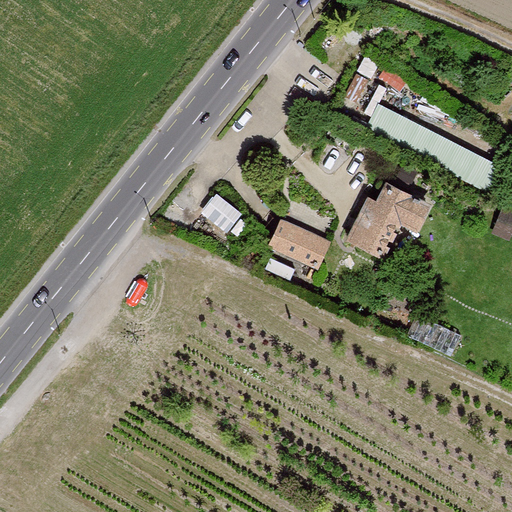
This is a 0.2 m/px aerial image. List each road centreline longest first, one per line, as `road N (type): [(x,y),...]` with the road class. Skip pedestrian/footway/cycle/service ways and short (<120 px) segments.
road 1 (track): [(511,398),(241,272),(176,255),(93,248),(105,296),(0,425)]
road 2 (primary): [(0,364),(293,0)]
road 3 (unknown): [(187,131),(219,157),(249,135),(270,135),(344,198)]
